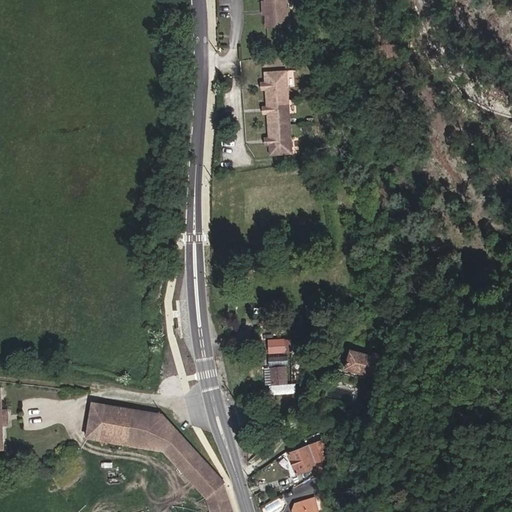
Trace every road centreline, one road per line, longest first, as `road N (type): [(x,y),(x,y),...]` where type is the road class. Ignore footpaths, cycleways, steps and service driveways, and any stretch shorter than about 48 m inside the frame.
road 1 (tertiary): [(199,0),(199,325),(246,511)]
road 2 (track): [(0,378),(214,407)]
